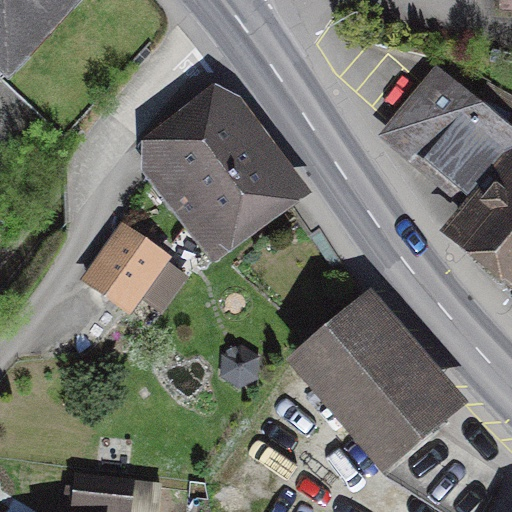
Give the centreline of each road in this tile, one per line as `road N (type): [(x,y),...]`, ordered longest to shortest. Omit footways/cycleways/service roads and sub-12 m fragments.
road 1 (secondary): [(251,39),(426,296),(511,389)]
road 2 (unclassified): [(0,348),(151,151),(251,39)]
